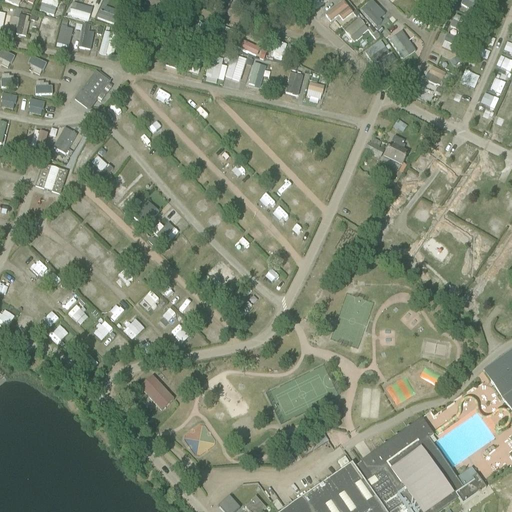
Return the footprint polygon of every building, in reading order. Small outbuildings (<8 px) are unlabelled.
[(239,0),(235,0),(229,10),(237,15),(245,3),(239,0)] [(306,0),(315,10),(327,0),(306,0)] [(474,14),(476,12),(481,2),(478,0),(463,0),(460,6),(474,14)] [(360,12),(376,28),(381,23),(379,21),(385,16),(371,1),(360,12)] [(41,2),(39,13),(54,16),(56,5),(41,2)] [(203,6),(208,10),(212,5),(207,2),(203,6)] [(486,4),(481,2),(476,12),(480,14),(486,4)] [(72,3),(69,16),(89,21),(92,8),(72,3)] [(342,23),(352,15),(343,3),(325,16),(330,24),(338,18),(342,23)] [(107,23),(111,12),(100,8),(97,19),(107,23)] [(0,33),(2,25),(9,27),(11,16),(0,13),(0,33)] [(474,20),(480,24),(484,18),(478,14),(474,20)] [(20,16),(16,36),(26,38),(29,24),(28,24),(29,18),(20,16)] [(456,38),(465,21),(455,16),(446,32),(456,38)] [(368,31),(359,21),(344,33),(353,44),(355,42),(358,43),(362,39),(362,36),(368,31)] [(48,41),(52,26),(41,22),(37,37),(48,41)] [(90,27),(83,25),(78,49),(90,51),(94,34),(89,33),(90,27)] [(477,34),(480,28),(474,25),(471,31),(477,34)] [(2,26),(1,35),(7,36),(9,28),(2,26)] [(67,28),(61,27),(56,45),(68,48),(73,31),(67,29),(67,28)] [(385,41),(389,37),(385,32),(381,36),(385,41)] [(388,42),(403,61),(416,52),(401,32),(388,42)] [(371,37),(375,41),(380,38),(376,33),(371,37)] [(103,34),(98,54),(110,57),(115,37),(103,34)] [(454,37),(441,35),(439,50),(452,52),(454,37)] [(282,60),(285,44),(275,42),(273,59),(282,60)] [(380,43),(365,54),(369,60),(379,53),(383,60),(389,55),(380,43)] [(320,54),(323,49),(316,46),(314,51),(320,54)] [(172,47),(165,67),(176,71),(183,51),(172,47)] [(0,63),(8,68),(13,57),(2,52),(0,55),(0,63)] [(303,65),(314,70),(319,58),(308,53),(303,65)] [(390,65),(395,62),(391,56),(386,59),(390,65)] [(29,70),(40,75),(45,64),(30,57),(27,65),(31,67),(29,70)] [(231,57),(225,79),(239,83),(246,61),(231,57)] [(458,58),(451,62),(453,67),(460,63),(458,58)] [(501,63),(497,72),(508,77),(511,68),(501,63)] [(265,68),(254,65),(248,85),(259,89),(265,68)] [(224,78),(224,67),(205,67),(205,83),(217,84),(217,78),(224,78)] [(445,75),(432,68),(428,75),(427,75),(424,80),(427,81),(428,83),(435,87),(437,86),(439,87),(445,75)] [(89,112),(97,101),(100,104),(112,89),(109,86),(111,84),(96,72),(74,100),(89,112)] [(284,94),(299,97),(302,76),(288,73),(284,94)] [(0,75),(0,87),(0,89),(18,88),(18,79),(8,79),(8,75),(0,75)] [(449,76),(447,81),(452,84),(455,80),(449,76)] [(461,81),(457,91),(468,95),(472,84),(461,81)] [(309,85),(306,102),(318,105),(322,88),(309,85)] [(33,87),(33,96),(50,96),(51,88),(33,87)] [(494,104),(497,94),(485,91),(482,101),(494,104)] [(1,95),(0,103),(0,108),(14,110),(15,96),(1,95)] [(131,96),(122,101),(127,109),(136,105),(131,96)] [(27,114),(41,116),(43,103),(29,100),(27,114)] [(461,113),(464,104),(452,100),(449,110),(461,113)] [(144,103),(134,114),(138,119),(149,108),(144,103)] [(511,111),(503,107),(498,117),(508,121),(511,113),(511,111)] [(474,120),(485,125),(489,115),(478,110),(474,120)] [(155,118),(145,129),(151,133),(160,122),(155,118)] [(396,121),(393,129),(404,133),(406,125),(396,121)] [(15,128),(12,148),(24,149),(26,129),(15,128)] [(63,128),(53,149),(66,155),(76,135),(63,128)] [(279,134),(284,143),(292,138),(287,130),(279,134)] [(43,154),(46,133),(33,132),(30,152),(43,154)] [(208,137),(203,144),(209,148),(215,141),(208,137)] [(407,167),(403,165),(408,154),(401,150),(404,143),(394,138),(391,145),(390,145),(384,159),(400,167),(397,173),(402,176),(407,167)] [(139,146),(146,151),(152,144),(145,139),(139,146)] [(383,152),(378,149),(380,143),(372,139),(369,145),(368,145),(365,152),(380,159),(383,152)] [(240,154),(247,162),(254,155),(247,148),(240,154)] [(462,148),(455,157),(465,164),(471,155),(462,148)] [(184,166),(190,159),(183,152),(176,159),(184,166)] [(48,154),(46,160),(53,162),(55,156),(48,154)] [(97,157),(90,165),(100,173),(107,166),(97,157)] [(476,169),(490,176),(494,168),(481,161),(476,169)] [(35,188),(60,197),(68,174),(43,165),(35,188)] [(102,173),(105,176),(111,170),(108,167),(102,173)] [(228,173),(232,179),(242,173),(238,167),(228,173)] [(444,168),(440,175),(452,182),(456,175),(444,168)] [(85,171),(81,174),(87,180),(91,176),(85,171)] [(176,171),(170,177),(174,181),(180,175),(176,171)] [(323,187),(329,179),(321,172),(314,179),(323,187)] [(465,179),(458,189),(472,198),(478,187),(465,179)] [(179,188),(184,192),(188,188),(183,183),(179,188)] [(292,206),(300,198),(296,193),(287,201),(292,206)] [(460,213),(466,204),(454,196),(447,205),(460,213)] [(229,210),(235,205),(231,201),(226,206),(229,210)] [(74,212),(81,219),(91,208),(84,202),(74,212)] [(143,228),(159,213),(148,202),(132,217),(143,228)] [(130,207),(124,214),(127,217),(134,210),(130,207)] [(282,209),(271,218),(277,226),(289,218),(282,209)] [(60,223),(64,230),(76,223),(72,216),(60,223)] [(235,222),(243,229),(249,222),(242,216),(235,222)] [(441,216),(434,228),(441,232),(448,219),(441,216)] [(93,230),(100,224),(95,218),(88,224),(93,230)] [(487,225),(500,233),(504,226),(492,218),(487,225)] [(162,227),(159,224),(151,230),(162,246),(178,235),(169,222),(162,227)] [(74,237),(82,245),(91,235),(83,228),(74,237)] [(251,235),(257,243),(265,236),(259,228),(251,235)] [(104,240),(111,246),(121,236),(114,229),(104,240)] [(152,238),(147,242),(154,248),(158,244),(152,238)] [(182,257),(193,243),(188,238),(176,253),(182,257)] [(89,248),(96,254),(103,247),(96,240),(89,248)] [(39,249),(45,254),(52,246),(46,241),(39,249)] [(235,252),(241,258),(251,249),(245,243),(235,252)] [(24,246),(12,257),(20,265),(32,254),(24,246)] [(506,269),(511,259),(497,252),(491,262),(506,269)] [(210,253),(193,268),(201,277),(218,261),(210,253)] [(468,256),(464,262),(474,270),(479,264),(468,256)] [(403,266),(411,273),(419,264),(410,257),(403,266)] [(283,268),(288,274),(294,270),(289,263),(283,268)] [(31,275),(38,280),(47,270),(41,264),(31,275)] [(215,269),(200,283),(210,294),(226,280),(215,269)] [(432,287),(437,279),(429,274),(424,282),(432,287)] [(456,280),(448,290),(455,297),(463,287),(456,280)] [(0,295),(5,297),(9,285),(0,282),(0,295)] [(469,290),(481,300),(487,292),(475,283),(469,290)] [(87,299),(94,292),(88,286),(81,293),(87,299)] [(219,295),(226,302),(236,293),(229,286),(219,295)] [(169,301),(174,293),(167,289),(162,297),(169,301)] [(70,294),(65,300),(72,306),(77,300),(70,294)] [(144,305),(150,313),(158,307),(151,299),(144,305)] [(182,310),(189,304),(186,301),(179,307),(182,310)] [(68,314),(80,326),(88,318),(76,306),(68,314)] [(111,307),(107,315),(114,319),(118,311),(111,307)] [(157,325),(164,332),(176,320),(166,309),(162,313),(165,317),(157,325)] [(0,323),(5,326),(10,315),(5,312),(0,321),(0,323)] [(161,313),(153,320),(157,324),(164,316),(161,313)] [(134,316),(121,329),(130,339),(144,326),(134,316)] [(39,321),(43,330),(52,327),(48,317),(39,321)] [(101,342),(113,330),(104,322),(93,334),(101,342)] [(58,344),(67,332),(61,328),(52,339),(58,344)] [(146,353),(158,341),(149,332),(137,345),(146,353)] [(108,349),(118,358),(129,345),(119,336),(108,349)] [(76,357),(86,345),(77,337),(67,349),(76,357)] [(508,408),(511,413),(511,350),(483,371),(491,383),(492,383),(493,385),(496,390),(501,397),(506,404),(508,408)] [(92,369),(101,360),(93,352),(84,360),(92,369)] [(140,388),(161,412),(172,402),(174,401),(152,377),(140,388)] [(233,430),(252,421),(248,414),(229,423),(233,430)] [(441,511),(458,500),(462,506),(478,495),(480,494),(480,493),(486,489),(471,468),(456,479),(429,440),(433,437),(421,420),(410,428),(407,428),(406,430),(406,431),(399,436),(395,436),(395,438),(394,439),(387,444),(383,444),(383,446),(382,448),(360,463),(361,464),(354,469),(352,465),(284,511),(441,511)] [(216,443),(202,424),(185,437),(195,451),(199,456),(216,443)] [(328,443),(323,434),(313,439),(319,448),(328,443)] [(283,452),(288,458),(292,454),(287,448),(283,452)] [(338,463),(342,469),(349,464),(344,458),(338,463)] [(219,507),(223,511),(237,511),(238,511),(228,499),(219,507)] [(246,511),(264,511),(266,511),(256,499),(251,503),(252,504),(245,510),(246,511)]
